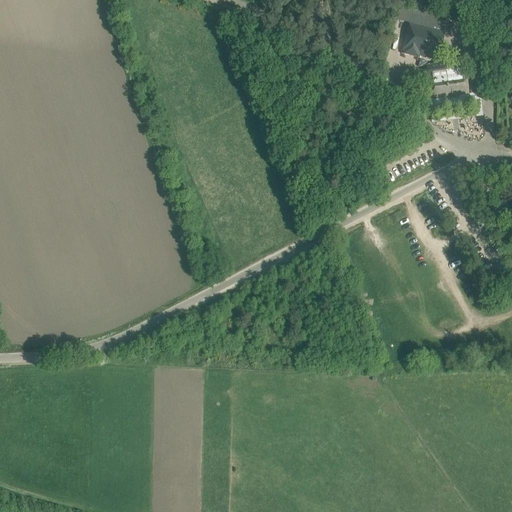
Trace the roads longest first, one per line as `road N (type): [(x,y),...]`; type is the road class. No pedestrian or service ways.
road 1 (unclassified): [(0,358),(109,342),(482,155)]
road 2 (track): [(393,98),(360,70),(211,0)]
road 3 (unknown): [(363,212),(428,334),(468,337),(487,321)]
road 4 (unclassified): [(482,155),(489,141),(478,4)]
